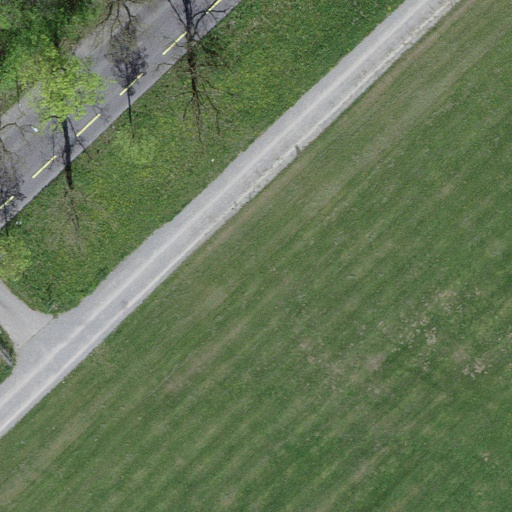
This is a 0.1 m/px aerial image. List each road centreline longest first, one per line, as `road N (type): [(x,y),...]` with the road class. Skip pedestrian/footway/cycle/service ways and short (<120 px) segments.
road 1 (track): [(437,0),(0,413)]
road 2 (secondary): [(194,0),(0,183)]
